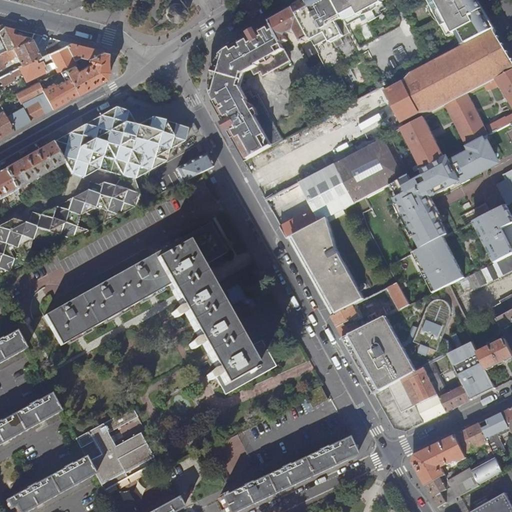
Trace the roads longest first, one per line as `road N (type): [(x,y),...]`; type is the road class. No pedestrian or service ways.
road 1 (secondary): [(164,57),(386,455)]
road 2 (secondary): [(164,57),(0,153)]
road 3 (residential): [(164,57),(0,7)]
road 4 (residential): [(386,455),(511,395)]
road 5 (residential): [(267,511),(386,455)]
